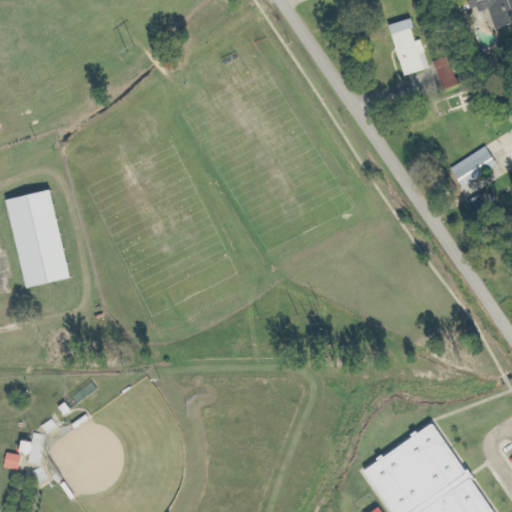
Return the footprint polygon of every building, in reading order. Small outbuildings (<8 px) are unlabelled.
[(511,24),(511,8),(510,0),(476,0),(479,12),(493,9),(498,28),(511,24)] [(433,69),(426,39),(419,40),(413,19),(393,24),(406,76),(433,69)] [(462,84),(452,56),(437,61),(447,89),(462,84)] [(465,187),(501,165),(489,146),(454,168),(465,187)] [(26,287),(71,279),(54,190),(9,198),(26,287)] [(495,511),(480,487),(480,486),(470,470),(465,470),(436,424),(368,466),(396,511),(495,511)] [(46,466),(49,434),(36,433),(33,464),(46,466)] [(7,467),(22,470),(25,456),(10,453),(7,467)]
